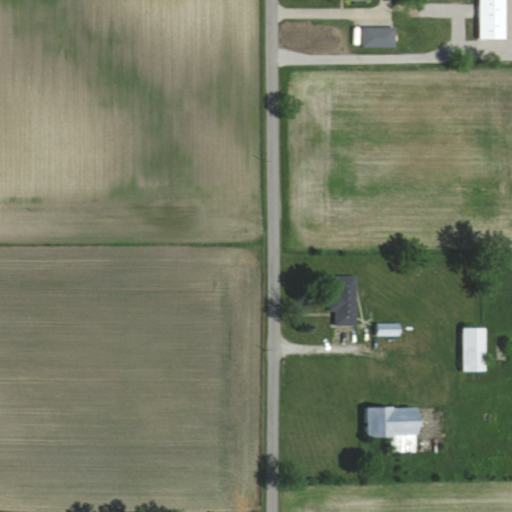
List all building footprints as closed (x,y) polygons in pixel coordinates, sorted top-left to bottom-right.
[(478,0),(478,39),(504,39),(503,0),(478,0)] [(354,326),(354,276),(333,276),(333,294),(328,294),(328,311),(333,311),(333,326),(354,326)] [(397,336),(397,324),(375,324),(375,336),(397,336)] [(482,328),(460,328),(460,372),(482,372),(482,328)] [(363,438),(388,438),(388,452),(414,452),(414,407),(363,408),(363,438)]
